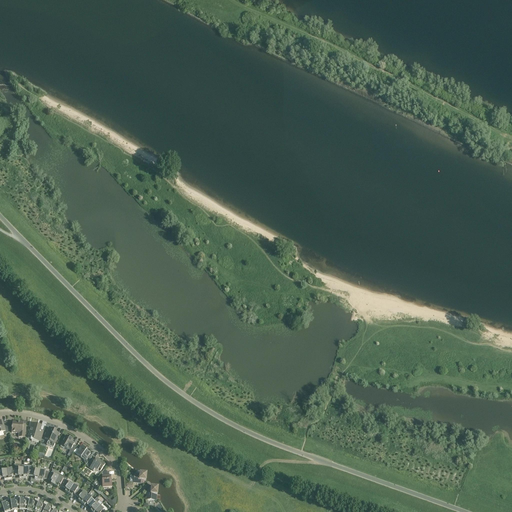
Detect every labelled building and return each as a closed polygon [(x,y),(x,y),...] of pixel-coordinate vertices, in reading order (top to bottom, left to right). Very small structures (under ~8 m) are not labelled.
[(8,433),(7,422),(3,423),(2,421),(0,421),(0,433),(5,432),(5,434),(8,433)] [(26,426),(22,425),(23,424),(23,422),(16,421),(16,422),(12,422),(11,433),(19,433),(18,437),(25,438),(26,426)] [(30,431),(28,438),(40,442),(43,434),(43,431),(40,430),(42,426),(31,423),(28,431),(30,431)] [(49,428),(45,439),(48,440),(47,445),(53,448),(57,438),(59,434),(56,433),(56,432),(49,428)] [(66,436),(61,443),(62,443),(60,447),(64,449),(64,448),(68,450),(69,449),(71,450),(74,444),(72,442),(73,440),(66,436)] [(83,460),(86,465),(91,457),(89,456),(90,454),(86,451),(87,450),(82,446),(76,454),(79,456),(80,455),(84,459),(83,460)] [(90,461),(86,466),(93,471),(95,468),(99,471),(100,472),(105,465),(97,459),(94,462),(93,464),(90,461)] [(15,465),(15,469),(15,476),(18,476),(18,477),(19,477),(19,479),(23,479),(23,469),(21,469),(21,466),(15,465)] [(28,477),(31,477),(32,469),(32,466),(23,466),(23,469),(23,479),(27,479),(27,478),(28,478),(28,477)] [(44,479),(47,480),(48,473),(49,470),(41,468),(40,471),(38,480),(42,481),(42,480),(44,480),(44,479)] [(13,477),(15,476),(15,469),(6,470),(8,480),(12,479),(12,478),(13,478),(13,477)] [(38,480),(40,471),(32,469),(31,477),(33,477),(33,478),(35,479),(34,480),(38,480)] [(6,470),(0,471),(0,478),(2,478),(3,480),(4,479),(4,480),(8,480),(6,470)] [(51,475),(48,480),(50,482),(50,483),(51,483),(51,484),(54,486),(60,475),(60,474),(53,470),(51,475)] [(134,476),(133,483),(143,484),(144,481),(146,481),(146,474),(140,474),(140,473),(140,475),(134,474),(134,476)] [(60,475),(54,486),(58,488),(58,487),(59,487),(60,486),(63,488),(68,479),(60,475)] [(111,480),(110,476),(102,476),(102,481),(102,488),(103,488),(104,489),(107,489),(107,488),(112,487),(111,480)] [(68,479),(63,488),(65,489),(64,490),(65,491),(65,492),(68,494),(73,486),(75,483),(68,479)] [(73,486),(68,494),(72,496),(72,495),(73,496),(74,495),(76,496),(81,490),(73,486)] [(158,495),(157,495),(158,488),(151,488),(151,487),(151,490),(147,489),(146,500),(154,501),(154,495),(158,495)] [(81,490),(76,496),(78,498),(78,499),(79,500),(78,501),(81,503),(87,496),(81,490)] [(87,496),(81,503),(84,506),(85,505),(86,506),(87,505),(89,507),(94,501),(87,496)] [(94,501),(89,507),(91,509),(90,509),(91,510),(90,511),(91,511),(95,511),(100,507),(102,505),(103,504),(96,498),(94,501)] [(113,508),(116,505),(109,498),(106,501),(113,508)] [(11,501),(10,501),(12,511),(19,510),(20,500),(20,502),(16,503),(16,502),(15,502),(14,501),(11,501)] [(20,500),(19,510),(27,510),(29,500),(29,503),(25,502),(25,501),(24,501),(24,500),(20,500)] [(27,510),(26,511),(32,511),(33,511),(35,511),(39,502),(38,502),(38,503),(34,502),(29,501),(29,500),(27,510)] [(2,506),(0,507),(2,511),(7,511),(12,511),(10,501),(11,503),(7,504),(7,503),(6,504),(5,503),(2,504),(1,504),(2,506)] [(39,502),(35,511),(36,511),(43,511),(47,506),(46,508),(43,507),(43,506),(42,505),(42,504),(38,503),(39,502)]
